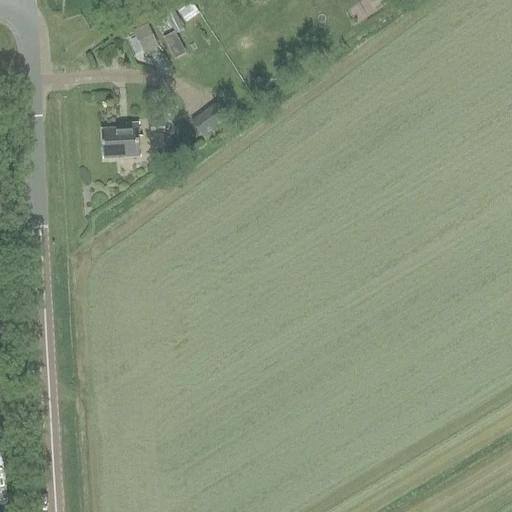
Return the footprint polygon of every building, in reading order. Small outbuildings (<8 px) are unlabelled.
[(188,0),(178,0),(173,3),(186,22),(199,13),(192,2),(191,4),(188,0)] [(181,57),(191,52),(182,32),(171,37),(181,57)] [(218,102),(192,121),(204,139),(231,120),(218,102)] [(151,124),(152,135),(166,135),(165,123),(151,124)] [(105,162),(141,161),(139,127),(127,127),(127,133),(104,133),(105,162)]
